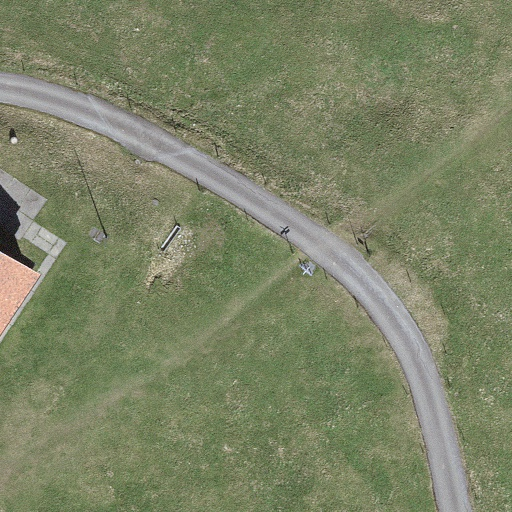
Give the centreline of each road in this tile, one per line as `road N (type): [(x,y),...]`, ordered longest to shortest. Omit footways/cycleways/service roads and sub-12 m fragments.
road 1 (track): [(331,251),(142,133),(40,88),(0,81)]
road 2 (track): [(456,511),(424,381),(404,336),(331,251)]
